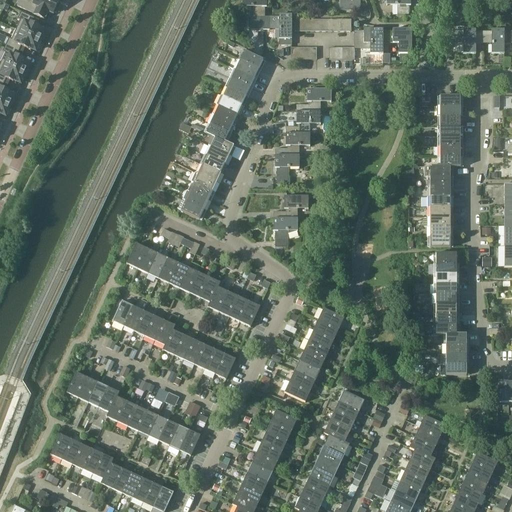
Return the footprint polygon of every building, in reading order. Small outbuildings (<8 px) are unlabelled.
[(59,2),(53,0),(30,0),(30,1),(27,0),(20,0),(17,7),(34,15),(44,20),(48,12),(53,15),(54,13),(56,13),(60,5),(58,4),(59,2)] [(265,17),(264,0),(241,0),(242,7),(252,7),(252,8),(253,8),(253,18),(250,18),(250,31),(263,31),(263,18),(265,18),(265,17)] [(352,0),(341,0),(341,1),(340,1),(340,11),(360,11),(360,1),(353,1),(352,0)] [(409,0),(386,0),(386,5),(396,5),(396,6),(398,6),(398,16),(409,16),(409,0)] [(38,28),(38,27),(32,24),(34,19),(21,13),(18,19),(20,21),(16,30),(40,42),(45,32),(38,28)] [(292,40),(291,17),(265,17),(265,18),(263,18),(263,31),(270,30),(270,29),(280,29),(280,31),(280,40),(279,40),(279,46),(292,46),(292,40)] [(40,42),(16,30),(11,40),(9,39),(6,45),(19,51),(21,46),(28,50),(28,48),(36,52),(37,50),(38,51),(41,44),(40,43),(40,42)] [(383,32),(354,32),(354,45),(354,49),(372,49),(372,55),(383,55),(383,45),(383,32)] [(411,32),(383,32),(383,45),(390,45),(390,44),(400,44),(400,46),(400,55),(412,55),(411,32)] [(476,46),(476,32),(447,32),(447,45),(454,45),(454,44),(464,44),(464,46),(464,55),(476,55),(476,46)] [(504,55),(504,45),(504,32),(476,32),(476,46),(482,46),(482,44),(493,44),(493,46),(493,55),(504,55)] [(23,61),(23,60),(17,56),(19,51),(6,45),(3,52),(5,53),(1,63),(25,74),(30,64),(23,61)] [(245,53),(241,62),(259,70),(263,61),(245,53)] [(241,62),(236,71),(255,79),(259,70),(241,62)] [(25,74),(1,63),(0,63),(0,82),(4,84),(6,79),(13,82),(13,81),(21,84),(21,82),(23,83),(26,77),(25,76),(25,74)] [(236,71),(232,80),(250,88),(255,79),(236,71)] [(232,80),(228,89),(246,98),(250,88),(232,80)] [(8,93),(8,92),(2,89),(4,84),(0,82),(0,101),(10,107),(15,96),(8,93)] [(228,89),(224,98),(242,107),(246,98),(228,89)] [(297,113),(299,113),(320,113),(320,103),(322,102),(331,102),(331,91),(309,91),(309,106),(297,106),(297,113)] [(221,97),(217,106),(219,107),(238,116),(242,107),(224,98),(221,97)] [(460,97),(440,97),(440,108),(460,108),(460,97)] [(10,107),(0,101),(0,114),(6,117),(6,115),(8,116),(11,109),(9,108),(10,107)] [(219,107),(215,117),(234,125),(238,116),(219,107)] [(440,108),(437,108),(437,118),(440,118),(460,118),(460,108),(440,108)] [(321,112),(320,113),(299,113),(299,127),(286,127),(286,135),(288,135),(310,135),(310,124),(312,124),(321,124),(321,112)] [(215,117),(211,126),(229,134),(234,125),(215,117)] [(460,118),(440,118),(440,128),(460,128),(460,118)] [(211,126),(207,135),(215,139),(225,143),(229,134),(211,126)] [(460,128),(440,128),(440,138),(460,138),(460,128)] [(310,134),(310,135),(288,135),(288,149),(276,149),(276,157),(277,157),(300,157),(300,156),(299,156),(299,146),(301,146),(310,145),(310,134)] [(460,138),(440,138),(440,148),(461,148),(460,138)] [(215,139),(211,148),(230,157),(234,147),(225,143),(215,139)] [(211,148),(207,157),(225,166),(230,157),(211,148)] [(461,148),(440,148),(440,158),(461,158),(461,148)] [(207,157),(203,166),(221,175),(225,166),(207,157)] [(300,168),(300,157),(277,157),(277,185),(290,185),(290,178),(288,178),(288,169),(290,168),(300,168)] [(461,158),(440,158),(440,168),(451,168),(451,169),(461,169),(461,158)] [(203,166),(198,176),(217,184),(221,175),(203,166)] [(430,168),(425,168),(425,178),(428,178),(430,178),(451,178),(451,169),(451,168),(440,168),(430,168)] [(196,175),(192,184),(194,185),(213,193),(217,184),(198,176),(196,175)] [(430,178),(428,178),(428,189),(430,189),(451,189),(451,178),(430,178)] [(194,185),(190,194),(208,203),(213,193),(194,185)] [(451,189),(430,189),(430,199),(451,199),(451,189)] [(190,194),(186,203),(204,212),(208,203),(190,194)] [(273,220),(275,220),(297,220),(297,210),(299,210),(299,209),(308,209),(308,197),(285,197),(285,213),(273,213),(273,220)] [(451,199),(430,199),(430,209),(451,209),(451,199)] [(186,203),(181,212),(200,221),(204,212),(186,203)] [(451,209),(430,209),(430,219),(451,219),(451,209)] [(451,219),(430,219),(430,229),(451,229),(451,219)] [(298,220),(297,220),(275,220),(275,249),(288,249),(288,242),(287,242),(287,232),(289,232),(289,231),(298,231),(298,220)] [(451,229),(430,229),(430,239),(451,239),(451,229)] [(451,239),(430,239),(430,249),(451,249),(451,239)] [(137,270),(147,250),(136,245),(127,265),(137,270)] [(148,274),(157,255),(147,250),(137,270),(148,274)] [(158,279),(167,260),(157,255),(148,274),(158,279)] [(456,255),(436,255),(436,265),(456,265),(456,255)] [(482,259),(482,267),(491,268),(492,259),(482,259)] [(169,284),(178,264),(167,260),(158,279),(169,284)] [(229,263),(226,269),(233,272),(235,266),(229,263)] [(179,289),(188,269),(178,264),(169,284),(179,289)] [(456,265),(436,265),(436,275),(456,275),(456,265)] [(190,294),(199,274),(188,269),(179,289),(190,294)] [(200,299),(209,279),(199,274),(190,294),(200,299)] [(247,280),(253,283),(256,277),(250,274),(247,280)] [(456,275),(436,275),(436,285),(456,285),(456,275)] [(217,288),(218,288),(220,284),(209,279),(200,299),(210,303),(217,288)] [(264,281),(261,288),(267,290),(270,284),(264,281)] [(456,285),(436,285),(436,295),(456,295),(456,285)] [(219,313),(228,293),(218,288),(217,288),(210,303),(208,308),(219,313)] [(230,318),(239,298),(228,293),(219,313),(230,318)] [(456,295),(436,295),(436,306),(456,306),(456,295)] [(240,323),(249,303),(239,298),(230,318),(240,323)] [(123,327),(132,308),(122,303),(113,322),(123,327)] [(250,328),(260,308),(249,303),(240,323),(250,328)] [(456,306),(436,306),(436,316),(456,316),(456,306)] [(133,332),(143,313),(132,308),(123,327),(133,332)] [(343,319),(324,310),(319,321),(338,330),(343,319)] [(144,337),(153,318),(143,313),(133,332),(144,337)] [(293,314),(290,320),(296,323),(298,317),(293,314)] [(456,316),(436,316),(436,326),(456,326),(456,316)] [(154,342),(163,322),(153,318),(144,337),(154,342)] [(293,329),(296,323),(290,320),(287,326),(293,329)] [(333,340),(338,330),(319,321),(314,331),(333,340)] [(174,328),(163,322),(154,342),(165,347),(172,332),(173,332),(174,328)] [(456,326),(436,326),(436,336),(446,336),(456,336),(456,335),(456,326)] [(328,351),(333,340),(314,331),(309,342),(328,351)] [(174,356),(183,337),(173,332),(172,332),(165,347),(163,351),(174,356)] [(283,335),(280,340),(288,344),(290,339),(283,335)] [(456,336),(446,336),(446,346),(466,346),(466,335),(456,335),(456,336)] [(193,341),(183,337),(174,356),(184,361),(193,341)] [(109,340),(106,348),(113,351),(115,346),(116,343),(109,340)] [(195,366),(204,346),(193,341),(184,361),(195,366)] [(324,361),(328,351),(309,342),(304,352),(324,361)] [(205,371),(214,351),(204,346),(195,366),(205,371)] [(466,346),(446,346),(446,356),(466,356),(466,346)] [(133,349),(129,358),(133,360),(137,351),(133,349)] [(88,350),(85,357),(90,359),(93,352),(88,350)] [(215,376),(225,356),(214,351),(205,371),(215,376)] [(319,372),(324,361),(304,352),(299,363),(319,372)] [(226,381),(235,361),(225,356),(215,376),(226,381)] [(274,356),(271,361),(279,365),(282,359),(274,356)] [(446,356),(438,356),(438,366),(446,366),(466,366),(466,356),(446,356)] [(103,358),(100,363),(106,366),(109,360),(103,358)] [(314,382),(319,372),(299,363),(294,373),(314,382)] [(423,366),(415,366),(415,375),(423,375),(423,366)] [(446,366),(441,366),(441,376),(446,376),(466,376),(466,366),(446,366)] [(125,379),(129,370),(124,368),(120,376),(125,379)] [(309,393),(314,382),(294,373),(290,384),(309,393)] [(78,399),(87,380),(76,375),(67,394),(78,399)] [(264,376),(261,382),(267,385),(270,380),(264,376)] [(410,376),(407,382),(415,386),(418,379),(410,376)] [(88,404),(98,385),(87,380),(78,399),(88,404)] [(142,381),(138,390),(145,393),(146,391),(149,385),(142,381)] [(304,403),(309,393),(290,384),(285,394),(304,403)] [(508,404),(508,384),(498,384),(498,386),(498,404),(508,404)] [(99,409),(108,389),(98,385),(88,404),(99,409)] [(149,385),(146,391),(152,393),(155,387),(149,385)] [(196,388),(194,394),(200,397),(202,391),(196,388)] [(116,398),(116,399),(118,394),(108,389),(99,409),(109,414),(116,398)] [(358,413),(363,402),(344,393),(339,404),(358,413)] [(174,396),(169,394),(164,403),(169,406),(174,396)] [(126,403),(116,399),(116,398),(109,414),(107,418),(117,423),(126,403)] [(190,402),(184,414),(195,419),(201,407),(190,402)] [(128,428),(137,408),(126,403),(117,423),(128,428)] [(358,413),(339,404),(334,414),(354,423),(358,413)] [(138,433),(147,413),(137,408),(128,428),(138,433)] [(376,411),(373,419),(374,420),(382,423),(385,416),(376,411)] [(296,421),(277,412),(272,423),(291,432),(296,421)] [(149,437),(158,418),(147,413),(138,433),(149,437)] [(354,423),(334,414),(329,425),(349,434),(354,423)] [(249,425),(252,419),(246,416),(243,422),(247,424),(249,425)] [(159,442),(168,423),(158,418),(149,437),(159,442)] [(444,427),(425,418),(420,428),(440,437),(444,427)] [(374,420),(371,426),(379,430),(382,423),(374,420)] [(169,447),(179,427),(168,423),(159,442),(169,447)] [(286,442),(291,432),(272,423),(267,433),(286,442)] [(349,434),(329,425),(324,435),(329,437),(344,444),(349,434)] [(180,452),(189,432),(179,427),(169,447),(180,452)] [(440,437),(420,428),(415,439),(435,448),(440,437)] [(190,457),(200,437),(189,432),(180,452),(190,457)] [(281,453),(286,442),(267,433),(262,444),(281,453)] [(62,461),(71,441),(60,437),(51,456),(62,461)] [(329,437),(324,448),(343,456),(348,446),(344,444),(329,437)] [(435,448),(415,439),(410,450),(415,452),(430,459),(435,448)] [(81,446),(71,441),(62,461),(72,466),(81,446)] [(276,463),(281,453),(262,444),(257,454),(276,463)] [(389,445),(386,451),(387,451),(392,453),(394,454),(397,449),(389,445)] [(82,471),(92,451),(81,446),(72,466),(82,471)] [(343,456),(324,448),(319,458),(339,467),(343,456)] [(102,456),(92,451),(82,471),(93,475),(102,456)] [(415,452),(410,462),(430,471),(434,461),(430,459),(415,452)] [(272,474),(276,463),(257,454),(252,465),(272,474)] [(477,455),(472,465),(492,474),(497,464),(477,455)] [(113,461),(102,456),(93,475),(103,480),(104,480),(111,465),(113,461)] [(224,457),(222,463),(228,466),(230,460),(224,457)] [(339,467),(319,458),(315,468),(334,477),(339,467)] [(362,459),(360,464),(367,467),(369,462),(362,459)] [(430,471),(410,462),(405,472),(425,481),(430,471)] [(364,473),(367,467),(360,464),(357,469),(364,473)] [(121,470),(111,465),(104,480),(103,480),(101,485),(112,490),(121,470)] [(267,484),(272,474),(252,465),(247,475),(267,484)] [(492,474),(472,465),(468,476),(487,485),(492,474)] [(383,475),(386,469),(380,466),(377,472),(383,475)] [(334,477),(315,468),(310,479),(329,488),(334,477)] [(123,494),(132,475),(121,470),(112,490),(123,494)] [(377,472),(375,477),(383,481),(385,476),(383,475),(377,472)] [(425,481),(405,472),(400,483),(420,492),(425,481)] [(49,474),(45,481),(51,484),(54,478),(54,477),(49,474)] [(133,499),(142,480),(132,475),(123,494),(133,499)] [(262,495),(267,484),(247,475),(243,486),(262,495)] [(487,485),(468,476),(463,486),(482,495),(487,485)] [(54,478),(51,484),(56,486),(59,481),(54,478)] [(329,488),(310,479),(305,489),(324,498),(329,488)] [(353,479),(351,485),(356,488),(359,482),(353,479)] [(143,504),(153,485),(142,480),(133,499),(143,504)] [(420,492),(400,483),(395,493),(415,502),(420,492)] [(25,484),(22,489),(28,492),(31,487),(25,484)] [(154,509),(163,489),(153,485),(143,504),(154,509)] [(220,488),(214,485),(212,491),(218,494),(220,488)] [(354,494),(356,488),(351,485),(348,491),(354,494)] [(257,505),(262,495),(243,486),(238,496),(257,505)] [(482,495),(463,486),(458,496),(477,505),(482,495)] [(74,487),(72,493),(77,496),(80,490),(74,487)] [(369,487),(367,492),(373,495),(375,496),(377,491),(369,487)] [(160,511),(165,511),(173,494),(163,489),(154,509),(160,511)] [(324,498),(305,489),(300,499),(319,508),(324,498)] [(367,492),(364,498),(370,501),(373,495),(367,492)] [(410,511),(415,502),(395,493),(391,503),(408,511),(410,511)] [(46,495),(42,502),(48,505),(51,497),(46,495)] [(245,511),(254,511),(257,505),(238,496),(233,507),(237,509),(238,508),(245,511)] [(474,511),(477,505),(458,496),(453,507),(464,511),(474,511)] [(505,505),(507,500),(501,497),(499,503),(505,505)] [(317,511),(319,508),(300,499),(295,510),(299,511),(300,511),(317,511)] [(347,508),(349,503),(344,500),(341,506),(347,508)] [(212,502),(209,508),(215,511),(218,505),(212,502)] [(408,511),(391,503),(386,511),(408,511)] [(502,511),(505,505),(499,503),(496,508),(502,511)]
